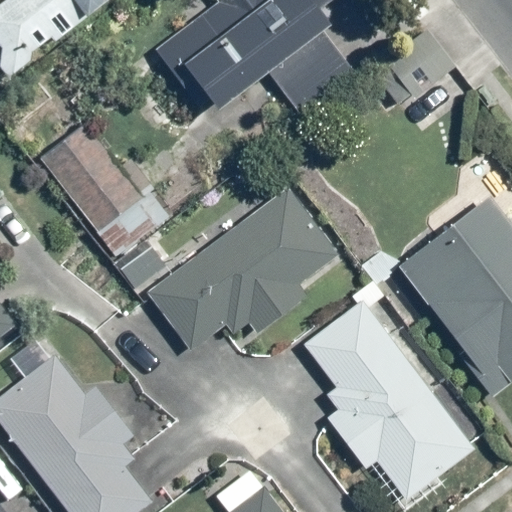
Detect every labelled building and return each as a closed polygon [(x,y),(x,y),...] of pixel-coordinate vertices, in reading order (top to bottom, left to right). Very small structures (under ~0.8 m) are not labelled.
[(0,0),(0,77),(4,83),(106,0),(0,0)] [(333,0),(209,0),(156,42),(210,111),(257,73),(292,118),(354,70),(313,17),(333,0)] [(452,65),(424,28),(378,63),(407,100),(452,65)] [(166,215),(85,117),(34,159),(115,257),(166,215)] [(120,259),(144,292),(188,352),(226,325),(234,335),(251,323),(256,330),(302,297),(294,286),(335,256),(286,189),(173,271),(149,239),(120,259)] [(492,393),(511,378),(511,228),(487,196),(395,266),(492,393)] [(0,268),(5,264),(0,257),(0,334),(14,323),(0,305),(0,268)] [(361,301),(302,346),(333,387),(327,392),(339,409),(326,418),(364,469),(372,463),(402,503),(473,449),(361,301)] [(84,394),(57,361),(63,357),(42,330),(8,357),(24,377),(0,396),(0,427),(66,511),(134,511),(149,501),(124,470),(136,461),(118,439),(132,428),(97,384),(84,394)] [(281,511),(248,468),(211,496),(222,511),(281,511)]
